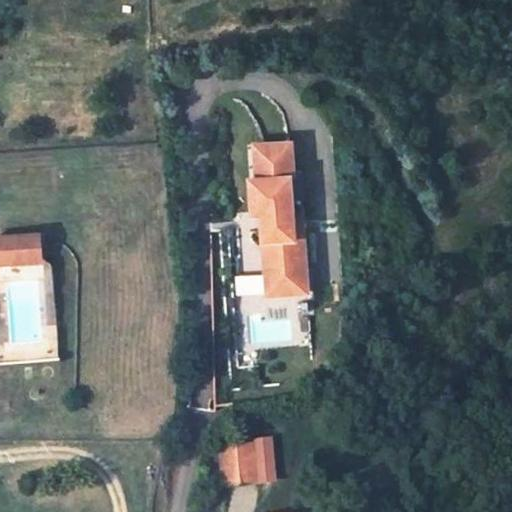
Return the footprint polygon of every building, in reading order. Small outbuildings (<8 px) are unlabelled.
[(252,146),(252,165),(292,160),(291,143),(252,146)] [(292,160),(252,165),(254,181),(246,181),(248,210),(261,209),(263,239),(273,239),(275,256),(265,257),(266,275),(294,272),(304,271),(300,214),(288,215),(285,177),(293,177),(292,160)] [(288,215),(300,214),(298,177),(293,177),(285,177),(288,215)] [(48,232),(0,234),(0,265),(50,264),(48,232)] [(273,239),(263,239),(265,257),(275,256),(273,239)] [(294,272),(296,291),(311,290),(309,270),(304,271),(294,272)] [(294,272),(266,275),(268,293),(296,291),(294,272)] [(264,274),(236,276),(237,294),(265,293),(264,274)] [(256,442),(223,446),(227,484),(260,480),(256,442)]
